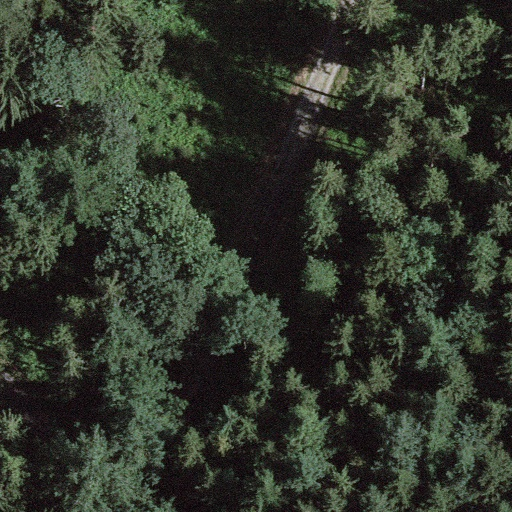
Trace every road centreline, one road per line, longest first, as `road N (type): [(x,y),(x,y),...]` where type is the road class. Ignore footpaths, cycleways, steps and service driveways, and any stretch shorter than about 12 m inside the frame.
road 1 (track): [(357,0),(160,511)]
road 2 (track): [(202,511),(179,471),(0,315)]
